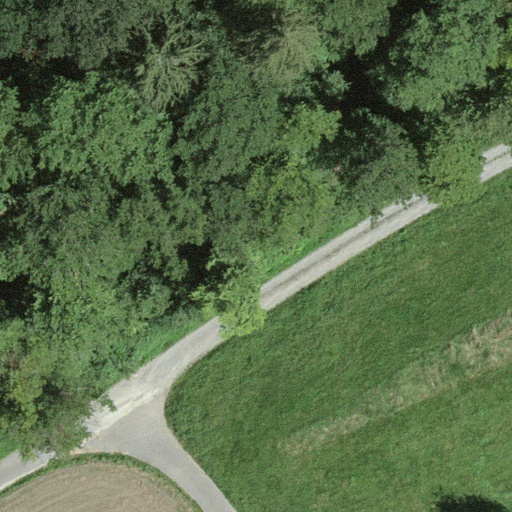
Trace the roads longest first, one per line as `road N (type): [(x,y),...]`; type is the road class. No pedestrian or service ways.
road 1 (track): [(511,151),(324,252),(118,401)]
road 2 (residential): [(0,483),(118,401),(218,511)]
